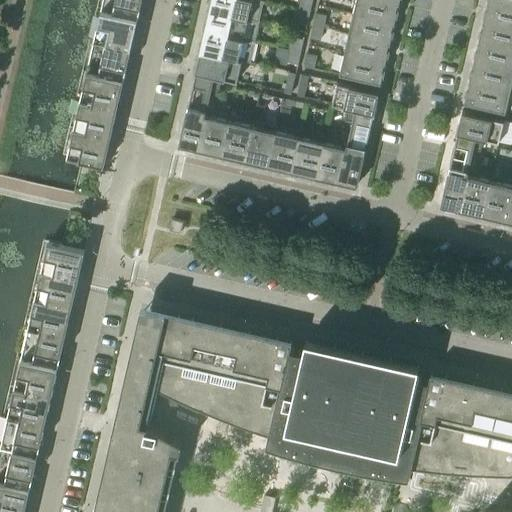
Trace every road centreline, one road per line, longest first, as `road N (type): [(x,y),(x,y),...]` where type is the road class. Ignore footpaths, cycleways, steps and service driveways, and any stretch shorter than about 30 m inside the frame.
road 1 (residential): [(109,265),(511,361)]
road 2 (residential): [(391,219),(133,159)]
road 3 (residential): [(109,265),(53,511)]
road 4 (residential): [(391,219),(443,0)]
road 5 (residential): [(169,0),(133,159)]
road 6 (residential): [(511,247),(391,219)]
